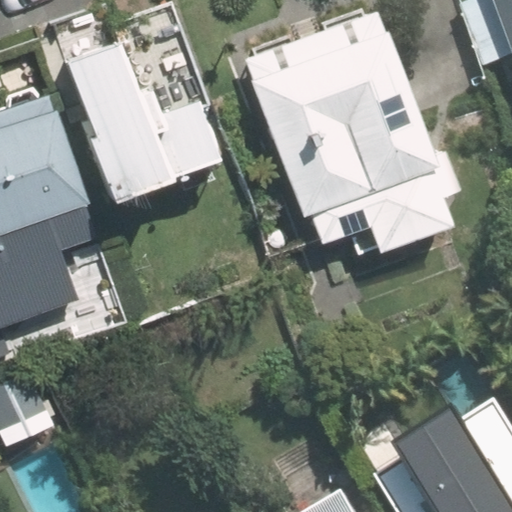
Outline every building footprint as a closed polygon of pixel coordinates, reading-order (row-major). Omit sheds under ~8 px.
[(511,0),(489,0),(475,5),(497,68),(511,62),(511,0)] [(258,71),(251,74),(302,215),(310,213),(319,239),(371,221),(379,243),(445,219),(423,160),(427,158),(380,27),(374,29),(366,8),(250,50),(258,71)] [(170,13),(110,36),(113,43),(65,62),(91,129),(77,134),(101,196),(215,152),(199,110),(207,107),(170,13)] [(0,106),(0,298),(61,276),(49,246),(90,232),(38,92),(0,106)] [(23,373),(0,381),(0,444),(44,428),(23,373)] [(511,511),(511,484),(470,414),(413,448),(450,511),(511,511)]
